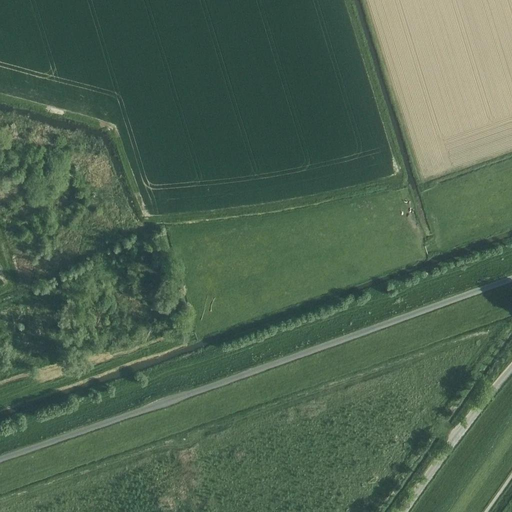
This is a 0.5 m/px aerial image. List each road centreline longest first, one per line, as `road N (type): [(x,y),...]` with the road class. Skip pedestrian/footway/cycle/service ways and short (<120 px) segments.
road 1 (unclassified): [(0,462),(511,279)]
road 2 (unclassified): [(403,511),(511,370)]
